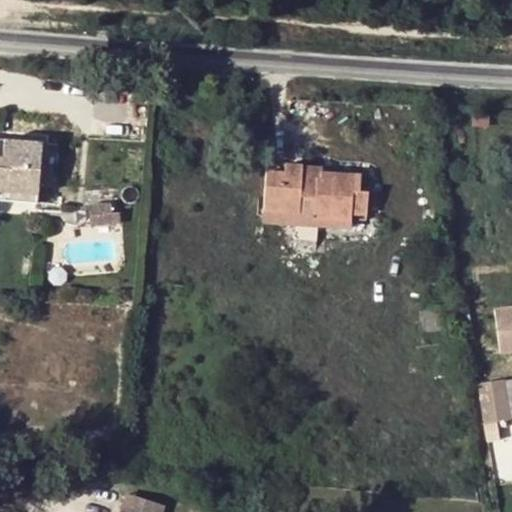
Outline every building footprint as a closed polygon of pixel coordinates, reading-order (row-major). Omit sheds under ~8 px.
[(472,113),(472,125),(489,126),(489,114),(472,113)] [(42,139),(40,163),(54,164),(56,140),(42,139)] [(3,148),(0,147),(0,193),(36,196),(40,146),(3,142),(3,148)] [(267,167),(263,215),(262,222),(350,229),(351,220),(365,221),(368,193),(360,192),(361,175),(322,174),(321,170),(267,167)] [(0,201),(35,205),(36,196),(0,193),(0,201)] [(88,204),(90,227),(121,224),(120,212),(112,213),(110,202),(88,204)] [(443,310),(419,312),(421,329),(445,328),(443,310)] [(500,377),(477,381),(483,421),(506,418),(500,377)] [(124,496),(119,511),(160,511),(162,508),(124,496)]
